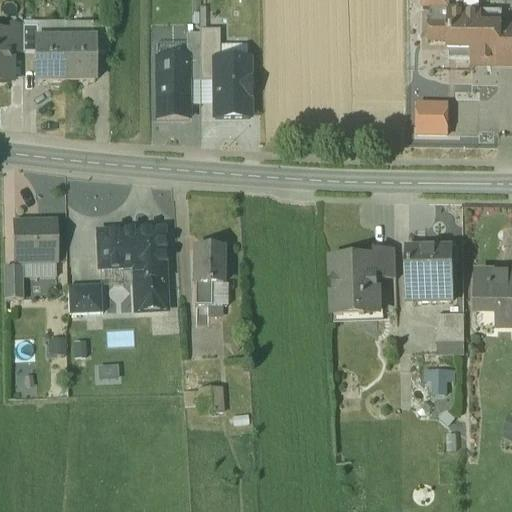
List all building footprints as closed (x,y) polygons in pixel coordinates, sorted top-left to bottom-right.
[(427,0),(428,11),(446,11),(446,1),(446,0),(427,0)] [(460,0),(460,2),(446,1),(446,11),(428,11),(427,31),(446,31),(448,31),(448,27),(463,27),(462,37),(470,37),(470,49),(470,54),(495,54),(496,54),(496,27),(504,27),(504,18),(504,17),(497,17),(498,3),(476,3),(476,2),(476,0),(460,0)] [(24,45),(23,19),(8,19),(8,28),(11,28),(11,46),(24,45)] [(38,19),(23,19),(24,45),(36,46),(36,33),(37,33),(38,19)] [(110,19),(93,19),(92,33),(94,33),(94,46),(110,45),(110,19)] [(201,23),(201,74),(215,74),(215,53),(221,53),(220,22),(201,23)] [(0,27),(0,72),(11,73),(11,46),(11,28),(8,28),(0,27)] [(200,27),(188,27),(188,38),(201,38),(200,27)] [(463,27),(448,27),(448,31),(446,31),(446,48),(470,49),(470,37),(462,37),(463,27)] [(511,27),(504,27),(496,27),(496,54),(495,54),(495,56),(511,56),(511,27)] [(37,33),(36,33),(36,46),(36,76),(65,76),(65,33),(37,33)] [(92,33),(65,33),(65,76),(94,76),(94,46),(94,33),(92,33)] [(201,74),(201,38),(188,38),(187,52),(188,52),(189,75),(201,74)] [(187,52),(157,52),(158,112),(189,112),(189,75),(188,52),(187,52)] [(250,53),(215,53),(216,111),(250,111),(250,53)] [(415,97),(415,126),(444,126),(444,97),(415,97)] [(55,216),(15,217),(16,255),(56,254),(55,216)] [(163,223),(99,227),(100,262),(135,260),(137,304),(166,303),(163,223)] [(447,241),(404,241),(404,293),(447,293),(447,241)] [(223,242),(195,242),(195,277),(195,299),(212,299),(212,277),(223,277),(223,242)] [(392,242),(370,242),(370,252),(370,271),(374,271),(393,270),(392,242)] [(370,252),(329,253),(330,307),(361,307),(360,303),(374,302),(374,271),(370,271),(370,252)] [(23,261),(4,261),(5,293),(24,292),(23,261)] [(511,269),(488,269),(488,264),(472,264),(471,297),(493,298),(493,320),(511,319),(511,264),(511,269)] [(102,277),(69,279),(70,307),(103,305),(102,277)] [(461,306),(433,306),(433,335),(461,334),(461,306)] [(233,326),(223,334),(234,345),(243,337),(233,326)] [(448,361),(418,361),(417,372),(434,377),(448,372),(448,361)] [(199,404),(221,403),(220,379),(198,380),(199,404)]
